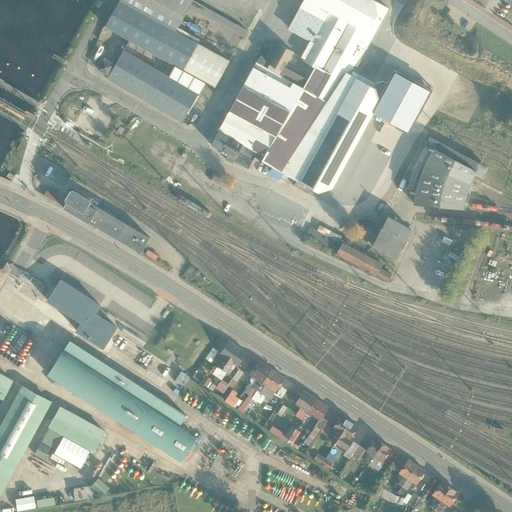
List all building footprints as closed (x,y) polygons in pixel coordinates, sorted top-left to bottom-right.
[(117,0),(103,25),(129,39),(204,82),(214,87),(229,61),(174,31),(191,0),(117,0)] [(299,86),(266,68),(257,62),(218,132),(265,158),(263,162),(285,175),(349,74),(368,46),(362,43),(367,34),(369,35),(380,17),(378,2),(374,0),(303,0),(300,6),(287,29),(309,41),(299,59),(315,68),(303,88),(299,86)] [(181,122),(204,82),(129,39),(114,66),(104,60),(98,71),(107,76),(106,79),(181,122)] [(279,44),(266,68),(299,86),(306,74),(286,63),(292,51),(279,44)] [(349,74),(285,175),(317,194),(332,189),(373,115),(379,103),(376,89),(349,74)] [(379,103),(373,115),(406,134),(430,93),(396,74),(379,103)] [(265,158),(218,132),(210,145),(223,152),(222,154),(228,158),(226,160),(234,164),(235,162),(249,170),(256,158),(263,162),(265,158)] [(470,193),(479,174),(428,145),(414,172),(410,188),(419,191),(416,207),(466,210),(470,193)] [(57,205),(140,254),(149,240),(88,203),(91,198),(69,186),(57,205)] [(58,196),(47,190),(44,196),(55,202),(58,196)] [(413,231),(388,218),(373,247),(398,260),(413,231)] [(343,235),(313,221),(305,236),(334,250),(343,235)] [(511,233),(504,231),(501,242),(511,245),(511,233)] [(384,266),(342,244),(336,255),(388,281),(392,273),(382,270),(384,266)] [(157,257),(148,251),(146,255),(155,261),(157,257)] [(0,265),(0,268),(5,272),(8,266),(11,267),(12,265),(14,262),(5,256),(0,265)] [(76,330),(103,347),(117,326),(95,312),(100,304),(61,279),(51,294),(48,300),(82,322),(76,330)] [(224,357),(217,366),(222,369),(237,346),(229,340),(220,354),(224,357)] [(186,415),(71,342),(50,375),(183,459),(199,434),(181,423),(186,415)] [(237,346),(222,369),(227,372),(233,363),(237,365),(246,352),(237,346)] [(259,361),(250,373),(258,378),(252,387),(257,390),(271,369),(259,361)] [(233,387),(243,371),(239,368),(228,384),(233,387)] [(271,369),(257,390),(263,394),(268,386),(276,390),(284,377),(271,369)] [(190,371),(184,380),(188,383),(194,374),(190,371)] [(14,380),(0,372),(0,396),(4,399),(14,380)] [(0,490),(50,399),(23,384),(0,424),(0,490)] [(230,390),(224,400),(233,406),(240,396),(230,390)] [(304,390),(295,403),(304,409),(303,410),(306,413),(316,398),(304,390)] [(189,391),(184,399),(208,414),(213,406),(189,391)] [(316,398),(306,413),(310,415),(311,413),(319,419),(320,419),(322,416),(329,407),(316,398)] [(107,428),(62,402),(34,453),(45,459),(50,450),(83,466),(91,450),(94,451),(107,428)] [(282,414),(288,407),(284,403),(278,410),(282,414)] [(223,421),(228,412),(217,405),(212,415),(223,421)] [(359,424),(341,412),(331,427),(335,429),(330,438),(347,449),(353,439),(349,437),(359,424)] [(285,434),(289,437),(296,427),(292,425),(285,434)] [(311,441),(319,428),(315,425),(306,438),(311,441)] [(289,437),(293,441),(300,430),(296,427),(289,437)] [(370,453),(364,461),(369,464),(383,443),(375,437),(366,450),(370,453)] [(383,443),(369,464),(373,467),(379,459),(382,461),(391,448),(383,443)] [(333,462),(318,452),(313,459),(328,469),(333,462)] [(416,483),(425,469),(407,457),(399,471),(402,473),(396,482),(398,483),(395,487),(395,489),(396,492),(398,493),(401,493),(403,492),(406,487),(408,489),(413,481),(416,483)] [(111,487),(100,476),(92,483),(103,494),(111,487)] [(436,497),(431,505),(436,508),(450,487),(441,481),(433,494),(436,497)] [(86,485),(74,487),(76,499),(88,496),(86,485)] [(397,495),(381,486),(377,492),(394,501),(403,504),(405,498),(397,495)] [(450,487),(436,508),(440,511),(446,503),(449,505),(458,492),(450,487)] [(54,505),(53,496),(16,502),(18,511),(54,505)]
